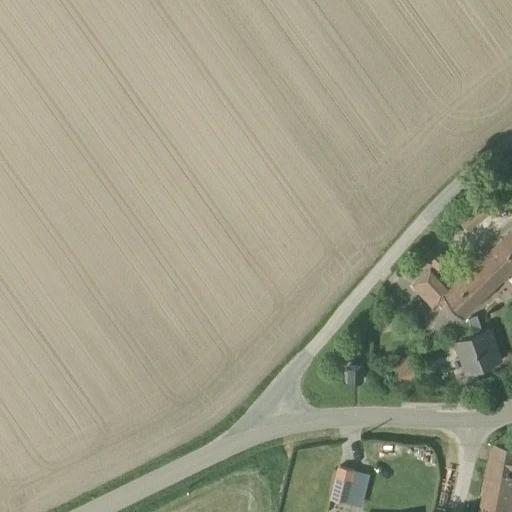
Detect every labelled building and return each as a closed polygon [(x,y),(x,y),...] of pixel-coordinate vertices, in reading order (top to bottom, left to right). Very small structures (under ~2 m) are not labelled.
[(487,187),(452,216),(467,233),(502,206),(487,187)] [(467,314),(511,272),(511,230),(446,291),(429,272),(412,288),(431,309),(442,298),(462,319),(467,314)] [(447,262),(433,248),(422,259),(436,273),(447,262)] [(481,330),(475,316),(467,319),(472,333),(455,341),(466,373),(499,361),(487,329),(481,330)] [(389,363),(397,387),(414,381),(406,357),(389,363)] [(347,367),(347,380),(360,381),(361,367),(347,367)] [(511,511),(511,437),(509,434),(498,435),(497,443),(491,443),(478,511),(511,511)] [(328,499),(356,506),(364,474),(336,467),(328,499)]
